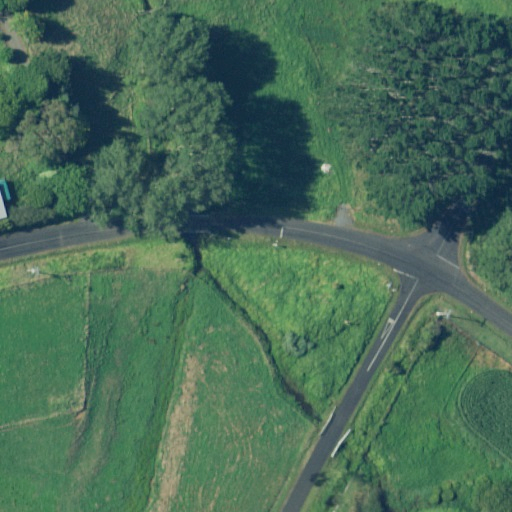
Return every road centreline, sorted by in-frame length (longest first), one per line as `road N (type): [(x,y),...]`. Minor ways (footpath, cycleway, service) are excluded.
road 1 (unclassified): [(427,268),(367,244),(244,223),(137,226),(0,248)]
road 2 (residential): [(292,511),(427,268)]
road 3 (unclassified): [(427,268),(511,115)]
